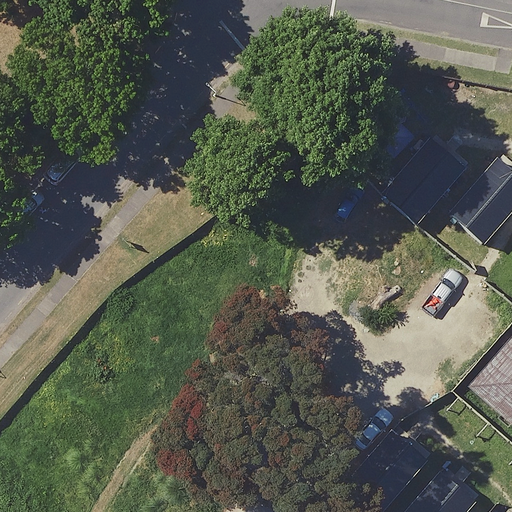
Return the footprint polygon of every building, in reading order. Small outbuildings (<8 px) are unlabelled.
[(470,174),(436,146),(388,202),(420,229),(470,174)] [(511,225),(511,173),(505,168),(457,224),(489,251),(511,225)] [(511,511),(511,353),(474,396),(511,429),(511,511)] [(389,511),(433,463),(399,436),(351,492),(375,511),(389,511)] [(475,511),(482,505),(448,478),(418,511),(475,511)]
